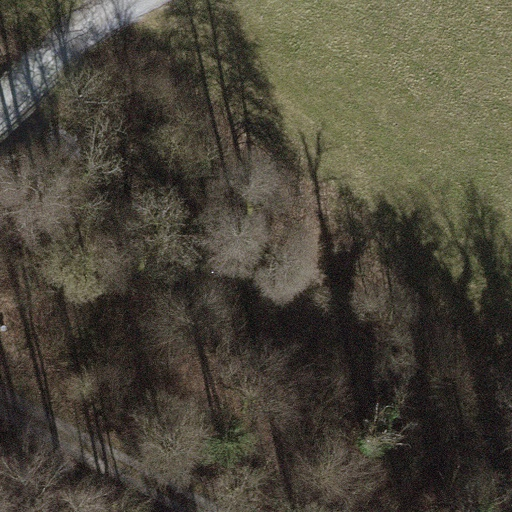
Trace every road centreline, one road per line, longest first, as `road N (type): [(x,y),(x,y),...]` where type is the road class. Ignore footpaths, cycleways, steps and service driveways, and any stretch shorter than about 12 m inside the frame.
road 1 (track): [(207,511),(0,396)]
road 2 (track): [(40,70),(103,19),(142,0)]
